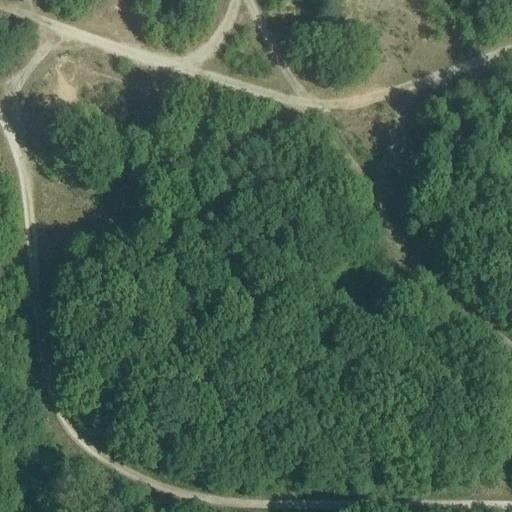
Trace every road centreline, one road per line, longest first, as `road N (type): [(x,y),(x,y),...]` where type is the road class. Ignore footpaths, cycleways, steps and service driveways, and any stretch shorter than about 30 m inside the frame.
road 1 (track): [(36,16),(270,100),(318,104),(403,248),(511,335)]
road 2 (track): [(241,0),(261,43),(318,104)]
road 3 (track): [(70,30),(27,78),(7,132)]
